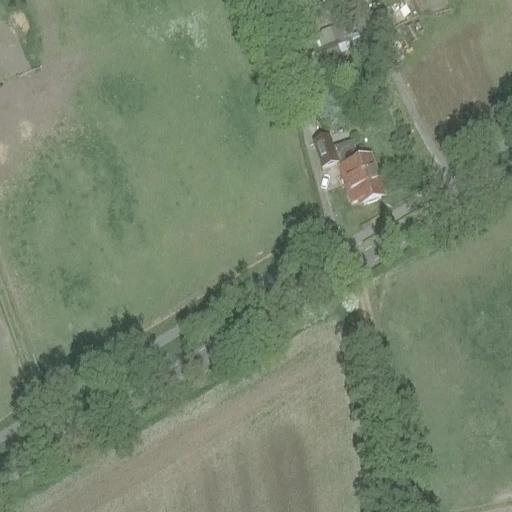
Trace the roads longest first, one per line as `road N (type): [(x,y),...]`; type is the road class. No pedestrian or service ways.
road 1 (tertiary): [(0,478),(511,168)]
road 2 (track): [(354,263),(405,511)]
